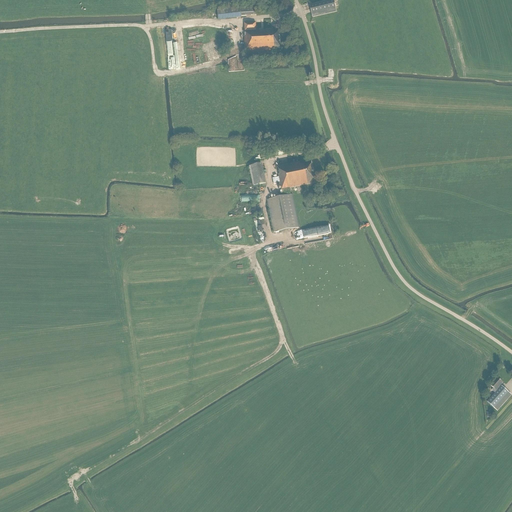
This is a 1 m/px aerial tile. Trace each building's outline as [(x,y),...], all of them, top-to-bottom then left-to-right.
[(312,17),(336,12),(333,0),(310,6),(312,17)] [(256,15),(255,7),(217,11),(218,21),(241,18),(241,17),(256,15)] [(245,53),(280,51),(279,26),(273,26),(273,31),(267,31),(267,30),(256,31),(256,23),(243,24),(245,53)] [(290,188),(316,183),(311,162),(306,163),(306,164),(300,165),(300,162),(278,167),(279,174),(278,174),(280,182),(278,183),(279,185),(280,185),(281,190),(282,190),(283,197),(267,200),(273,232),(298,227),(292,195),(291,195),(290,188)] [(259,185),(265,184),(266,183),(262,164),(249,166),(253,186),(259,185)] [(333,238),(330,223),(320,225),(322,233),(317,234),(319,241),(333,238)] [(239,225),(227,228),(231,241),(243,238),(239,225)] [(487,402),(494,408),(508,392),(500,386),(503,383),(497,379),(491,386),(493,389),(492,390),(495,393),(487,402)]
